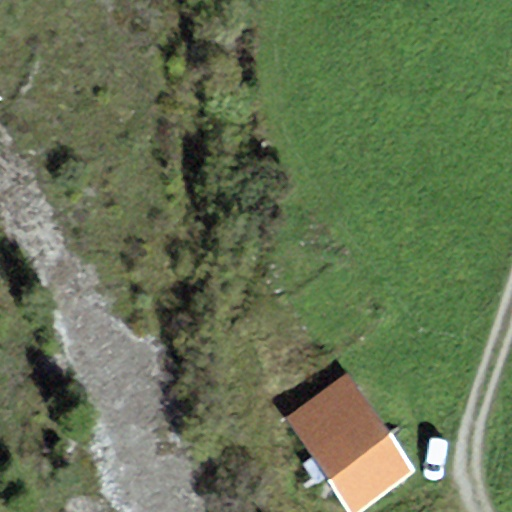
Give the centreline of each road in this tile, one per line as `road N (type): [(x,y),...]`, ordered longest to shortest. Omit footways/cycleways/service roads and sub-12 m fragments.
road 1 (track): [(0,165),(109,397),(152,511)]
road 2 (track): [(511,303),(467,466),(476,511)]
